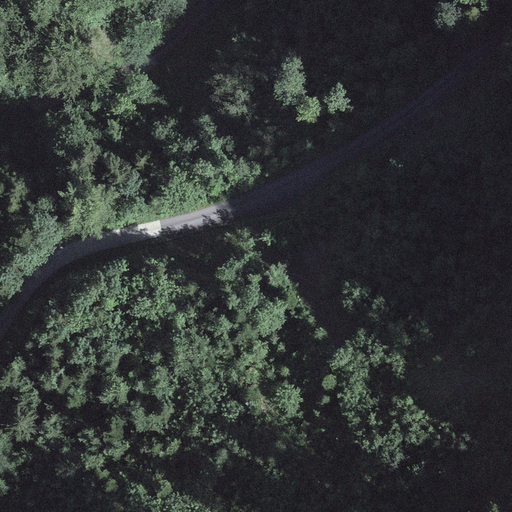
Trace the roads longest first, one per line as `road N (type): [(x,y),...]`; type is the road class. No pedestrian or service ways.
road 1 (unclassified): [(0,327),(53,263),(271,194),(383,129),(511,27)]
road 2 (unclassified): [(204,0),(140,66),(0,122)]
